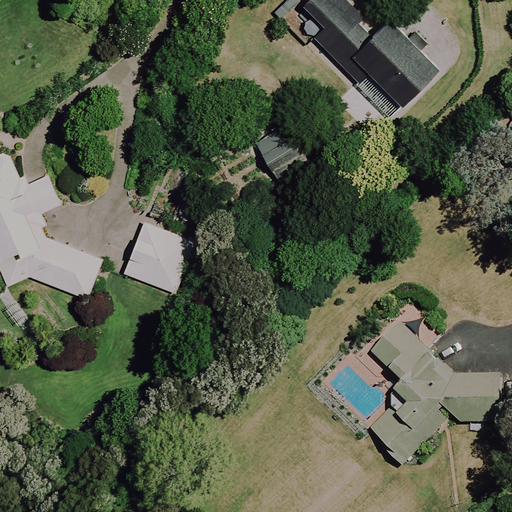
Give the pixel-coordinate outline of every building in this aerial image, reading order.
[(354,58),(402,106),(440,69),(423,52),(430,46),(416,33),(410,39),(391,20),(376,36),(339,0),(303,0),(283,21),(307,44),(316,35),(347,66),(354,58)] [(311,164),(287,125),(257,144),(280,183),(311,164)] [(42,226),(47,224),(42,214),(62,205),(49,176),(24,187),(8,152),(0,155),(0,255),(4,264),(28,276),(88,300),(103,260),(47,237),(42,226)] [(196,242),(145,222),(125,274),(176,294),(196,242)] [(406,402),(376,433),(397,454),(393,459),(404,470),(448,423),(502,424),(503,373),(453,372),(401,322),(373,352),(406,384),(397,393),(406,402)]
